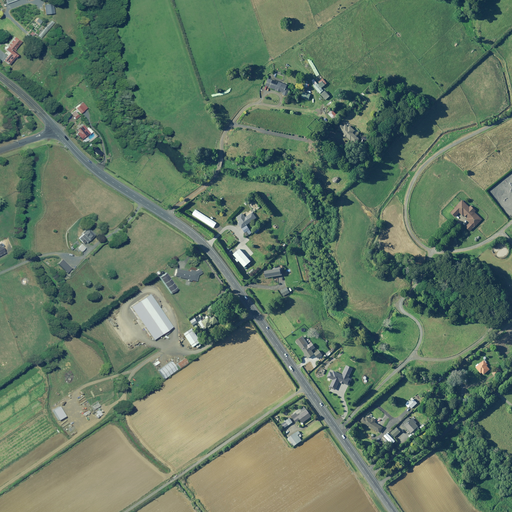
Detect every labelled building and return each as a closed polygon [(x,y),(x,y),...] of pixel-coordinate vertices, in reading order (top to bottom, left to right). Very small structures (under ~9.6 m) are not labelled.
[(52,3),(43,4),(44,14),(53,14),(52,3)] [(54,23),(50,20),(38,36),(42,39),(54,23)] [(11,49),(18,40),(13,37),(3,49),(9,54),(2,61),(7,65),(16,54),(11,49)] [(288,84),(267,78),(265,85),(269,86),(269,88),(276,90),(275,90),(287,94),(288,89),(286,88),(288,84)] [(315,84),(313,86),(320,93),(323,90),(321,88),(325,84),(325,85),(327,83),(323,78),(319,81),(320,82),(318,84),(313,79),(312,80),(315,84)] [(330,96),(325,90),(321,94),(326,99),(330,96)] [(309,100),(311,94),(303,92),(301,98),(309,100)] [(78,104),(74,108),(80,114),(86,108),(81,102),(80,103),(79,102),(78,104)] [(75,109),(69,113),(74,119),(79,115),(75,109)] [(333,109),(328,114),(334,119),(338,115),(333,109)] [(359,139),(353,133),(355,130),(350,125),(348,127),(345,124),(343,126),(341,124),(338,127),(340,130),(344,134),(343,135),(345,138),(346,137),(351,141),(352,140),(355,143),(359,139)] [(77,132),(75,133),(80,139),(87,134),(87,135),(91,132),(87,127),(85,129),(82,125),(75,130),(77,132)] [(455,217),(459,212),(462,216),(463,215),(467,218),(466,219),(469,222),(465,227),(470,232),(482,219),(475,212),(476,210),(471,205),(469,206),(462,200),(450,212),(455,217)] [(217,223),(195,209),(192,214),(213,228),(217,223)] [(246,225),(257,217),(252,212),(245,217),(242,213),(237,217),(239,221),(238,221),(239,223),(238,224),(245,233),(247,231),(249,235),(252,232),(246,225)] [(77,238),(83,244),(85,242),(86,243),(94,235),(87,227),(77,238)] [(229,253),(233,258),(237,254),(236,252),(238,251),(235,248),(229,253)] [(71,268),(61,259),(56,264),(66,273),(71,268)] [(274,270),(264,271),(265,278),(282,275),(281,267),(278,268),(278,267),(275,267),(275,268),(274,269),(274,270)] [(190,270),(189,271),(175,269),(174,276),(179,277),(179,278),(187,279),(187,281),(190,281),(191,280),(196,281),(197,275),(201,273),(198,268),(195,271),(190,270)] [(165,272),(159,277),(170,293),(177,289),(165,272)] [(287,287),(280,291),(283,296),(290,293),(287,287)] [(148,294),(137,301),(160,334),(171,327),(148,294)] [(205,328),(208,327),(208,328),(211,326),(210,325),(212,324),(213,325),(219,321),(218,320),(215,316),(212,318),(210,315),(202,321),(201,320),(198,322),(202,328),(204,327),(205,328)] [(193,328),(184,333),(193,347),(201,341),(193,328)] [(322,352),(321,353),(319,350),(314,353),(311,350),(315,347),(312,342),(308,345),(303,336),(296,341),(305,353),(304,354),(305,357),(306,356),(308,358),(314,353),(318,358),(323,355),(324,354),(322,352)] [(183,358),(175,363),(178,368),(186,363),(183,358)] [(487,362),(484,359),(475,367),(481,373),(482,372),(484,375),(490,369),(487,366),(488,365),(488,364),(489,363),(488,361),(487,362)] [(176,369),(170,361),(157,370),(163,378),(176,369)] [(499,367),(492,373),(495,377),(502,371),(499,367)] [(409,402),(408,401),(406,402),(407,403),(405,404),(408,407),(409,406),(412,408),(418,403),(413,398),(409,402)] [(58,406),(52,410),(58,420),(64,416),(58,406)] [(300,413),(298,410),(291,415),(296,422),(299,420),(302,423),(312,416),(307,409),(305,410),(304,410),(300,413)] [(372,418),(371,419),(366,416),(365,417),(363,416),(360,421),(379,433),(383,427),(375,422),(376,421),(376,420),(375,419),(375,418),(374,418),(373,418),(372,418)] [(417,432),(425,426),(423,424),(422,425),(414,416),(411,419),(404,424),(403,426),(410,434),(415,430),(417,432)] [(401,432),(396,427),(390,432),(395,437),(401,432)] [(298,435),(301,433),(298,430),(288,438),(294,446),(302,440),(298,435)] [(387,433),(384,436),(392,444),(395,441),(387,433)]
